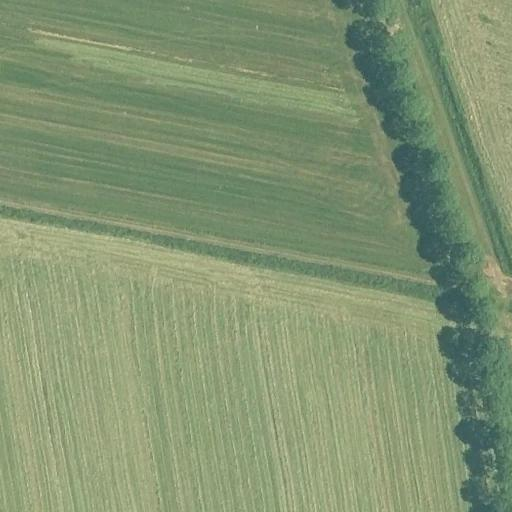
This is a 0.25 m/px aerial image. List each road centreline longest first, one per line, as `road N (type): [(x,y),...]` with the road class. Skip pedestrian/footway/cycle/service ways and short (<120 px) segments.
road 1 (track): [(393,0),(489,284)]
road 2 (track): [(489,284),(511,417)]
